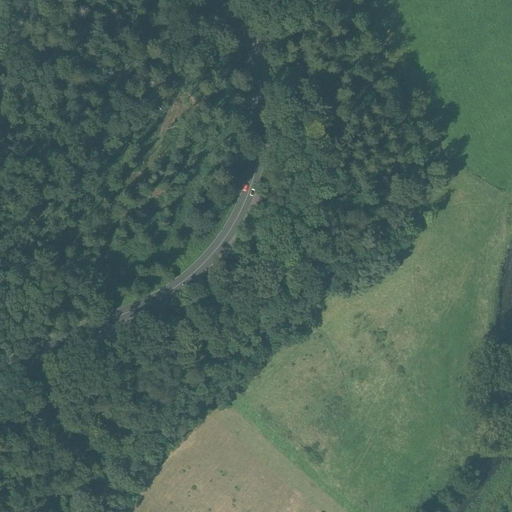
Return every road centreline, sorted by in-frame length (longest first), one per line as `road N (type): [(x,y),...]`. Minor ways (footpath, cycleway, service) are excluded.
road 1 (unknown): [(122,511),(177,437),(419,188),(424,158),(366,80),(344,0)]
road 2 (tertiary): [(0,368),(174,289),(227,235),(255,170),(262,95),(252,59),(215,0)]
road 3 (track): [(91,511),(279,248),(290,205),(271,136)]
